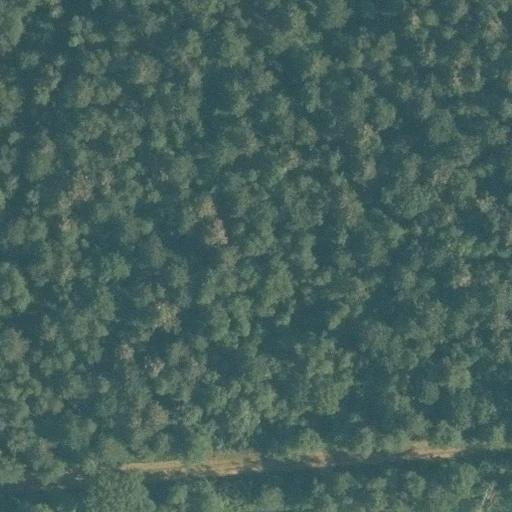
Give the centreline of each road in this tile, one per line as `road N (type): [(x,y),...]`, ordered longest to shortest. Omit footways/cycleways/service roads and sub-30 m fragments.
road 1 (track): [(511,440),(0,474)]
road 2 (track): [(0,122),(62,0)]
